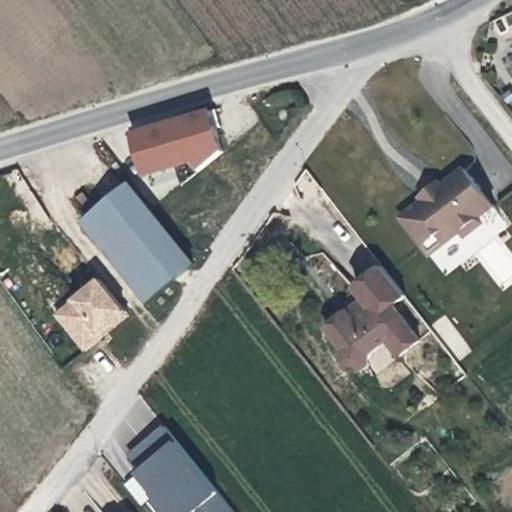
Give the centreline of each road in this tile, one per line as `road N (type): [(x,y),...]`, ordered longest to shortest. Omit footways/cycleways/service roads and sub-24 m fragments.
road 1 (residential): [(381,46),(115,413),(29,511)]
road 2 (tertiary): [(0,148),(381,46)]
road 3 (unclassified): [(511,127),(428,27)]
